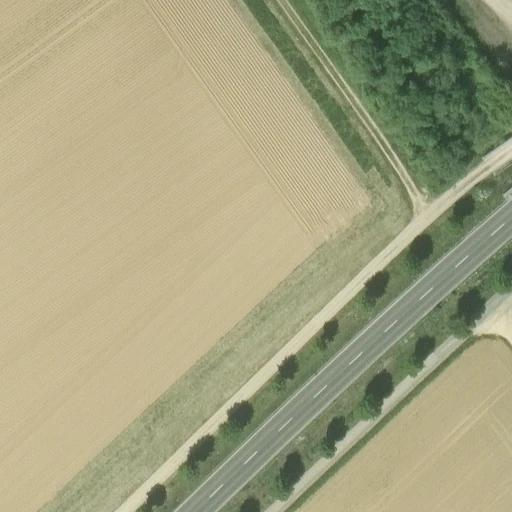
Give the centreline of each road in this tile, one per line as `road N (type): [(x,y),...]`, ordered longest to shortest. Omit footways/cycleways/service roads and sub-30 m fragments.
road 1 (track): [(127,511),(431,214),(511,153)]
road 2 (secondary): [(201,511),(511,222)]
road 3 (track): [(279,511),(494,312)]
road 4 (track): [(279,0),(431,214)]
